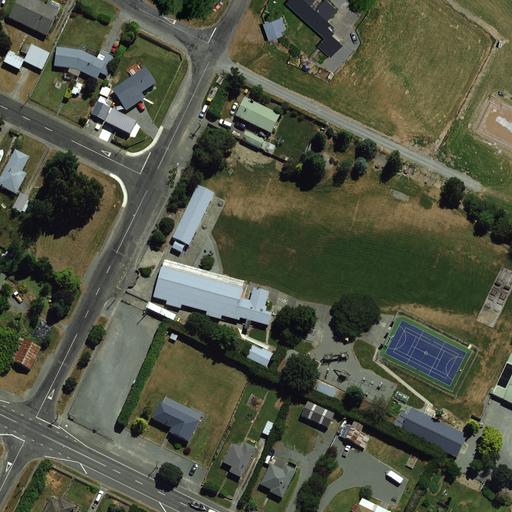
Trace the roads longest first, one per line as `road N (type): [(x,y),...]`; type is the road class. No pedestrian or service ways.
road 1 (residential): [(30,429),(151,180)]
road 2 (trunk): [(30,429),(197,511)]
road 3 (residential): [(0,105),(151,180)]
road 4 (residential): [(151,180),(215,47)]
